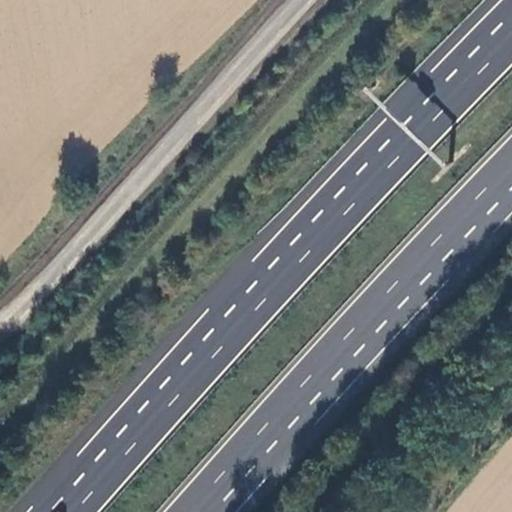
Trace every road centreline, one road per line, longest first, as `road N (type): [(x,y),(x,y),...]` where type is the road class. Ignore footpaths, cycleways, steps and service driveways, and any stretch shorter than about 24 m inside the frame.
road 1 (trunk): [(511,40),(76,511)]
road 2 (trunk): [(189,511),(511,160)]
road 3 (unclassified): [(0,336),(313,0)]
